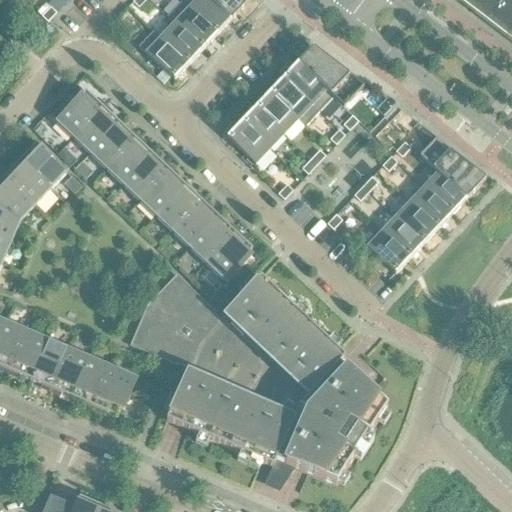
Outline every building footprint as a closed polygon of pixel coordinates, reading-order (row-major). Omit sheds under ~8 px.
[(147,2),(145,0),(136,0),(132,5),(138,11),(147,2)] [(203,0),(198,0),(187,12),(216,39),(229,25),(203,0)] [(203,0),(229,25),(249,4),(244,0),(203,0)] [(511,0),(451,0),(511,46),(511,0)] [(180,5),(166,20),(173,27),(202,54),(216,39),(187,12),(180,5)] [(47,25),(56,16),(49,10),(41,20),(47,25)] [(113,25),(105,34),(111,40),(120,30),(113,25)] [(173,27),(159,42),(188,69),(202,54),(173,27)] [(152,35),(137,50),(173,84),(188,69),(159,42),(152,35)] [(296,67),(332,101),(342,111),(362,90),(339,72),(338,73),(326,64),(327,63),(311,51),(296,67)] [(296,67),(283,81),(318,115),(332,101),(296,67)] [(283,81),(269,96),(297,123),(304,130),(318,115),(283,81)] [(72,142),(102,111),(84,95),(71,108),(67,105),(51,122),(72,142)] [(297,123),(269,96),(255,111),(283,138),(297,123)] [(102,111),(72,142),(89,158),(119,127),(102,111)] [(283,138),(255,111),(241,126),(269,153),(283,138)] [(342,129),(348,134),(357,125),(351,119),(342,129)] [(269,153),(241,126),(226,141),(254,168),(269,153)] [(119,127),(89,158),(106,174),(136,143),(119,127)] [(329,143),(335,149),(344,139),(338,133),(329,143)] [(153,159),(136,143),(106,174),(123,190),(153,159)] [(436,177),(464,204),(484,183),(469,171),(468,172),(456,163),(457,162),(434,144),(418,160),(436,177)] [(404,146),(395,155),(401,161),(410,152),(404,146)] [(17,165),(49,194),(66,176),(35,147),(17,165)] [(318,154),(310,163),(316,169),(324,160),(318,154)] [(153,159),(123,190),(140,206),(170,175),(153,159)] [(390,160),(381,169),(387,175),(396,166),(390,160)] [(316,169),(310,163),(301,172),(307,178),(316,169)] [(49,194),(17,165),(0,183),(31,213),(49,194)] [(170,175),(140,206),(157,222),(187,191),(170,175)] [(436,177),(423,191),(451,218),(464,204),(436,177)] [(371,181),(362,190),(368,196),(377,186),(371,181)] [(31,213),(0,183),(0,213),(19,226),(31,213)] [(277,198),(283,203),(292,194),(286,188),(277,198)] [(368,196),(362,190),(353,199),(359,205),(368,196)] [(187,191),(157,222),(174,238),(203,207),(187,191)] [(451,218),(423,191),(408,206),(437,233),(451,218)] [(408,206),(394,221),(423,248),(437,233),(408,206)] [(220,223),(203,207),(174,238),(191,255),(220,223)] [(19,226),(0,213),(0,237),(12,243),(19,226)] [(335,218),(326,228),(332,233),(341,224),(335,218)] [(394,221),(380,236),(409,263),(423,248),(394,221)] [(237,239),(220,223),(191,255),(208,271),(237,239)] [(409,263),(380,236),(366,251),(394,278),(409,263)] [(12,243),(0,237),(0,265),(2,266),(12,243)] [(251,252),(237,239),(208,271),(222,284),(222,283),(226,286),(249,262),(245,259),(251,252)] [(187,372),(165,425),(272,471),(289,478),(293,472),(334,490),(335,488),(334,487),(341,475),(343,476),(355,459),(353,458),(365,439),(367,440),(377,425),(375,424),(382,414),(383,415),(386,412),(338,367),(344,362),(259,282),(220,323),(175,281),(155,303),(183,328),(188,331),(183,339),(177,335),(143,321),(131,348),(187,372)] [(3,325),(0,331),(0,370),(8,374),(25,335),(3,325)] [(25,335),(8,374),(30,383),(47,344),(25,335)] [(69,354),(47,344),(30,383),(52,393),(69,354)] [(69,354),(52,393),(74,402),(91,363),(69,354)] [(113,373),(91,363),(74,402),(96,412),(113,373)] [(131,380),(113,373),(96,412),(114,420),(117,412),(122,414),(135,383),(131,381),(131,380)] [(289,478),(272,471),(264,489),(279,496),(289,478)] [(49,501),(44,511),(98,511),(100,509),(78,500),(73,511),(49,501)]
